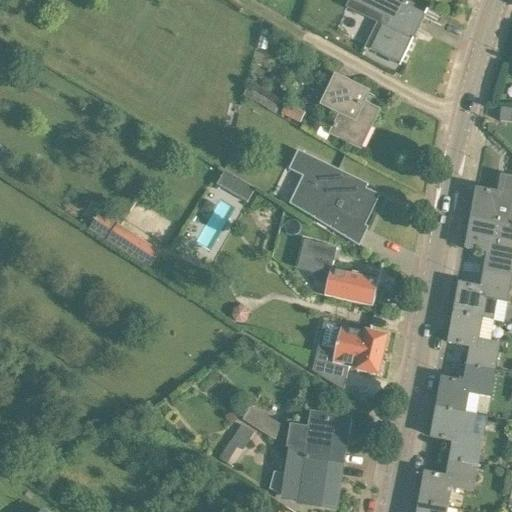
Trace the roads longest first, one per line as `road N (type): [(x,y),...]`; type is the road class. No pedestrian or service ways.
road 1 (tertiary): [(388,511),(460,121)]
road 2 (residential): [(460,121),(301,36)]
road 3 (tertiary): [(460,121),(501,0)]
